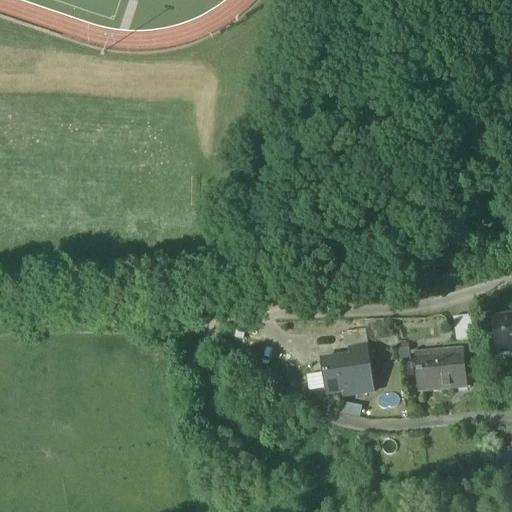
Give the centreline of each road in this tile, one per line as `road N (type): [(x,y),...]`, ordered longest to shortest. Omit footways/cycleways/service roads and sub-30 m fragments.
road 1 (unclassified): [(185,318),(424,308),(511,280)]
road 2 (track): [(185,318),(0,322)]
